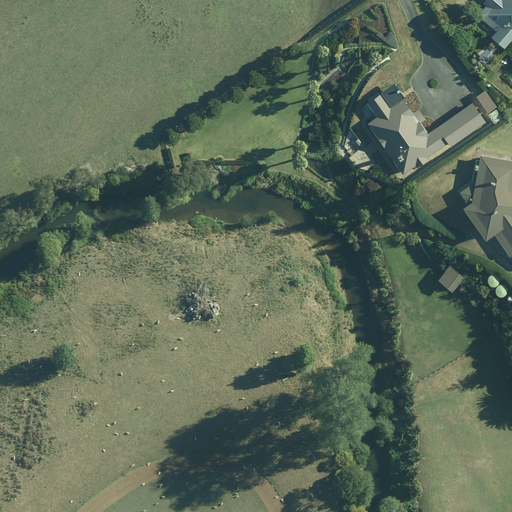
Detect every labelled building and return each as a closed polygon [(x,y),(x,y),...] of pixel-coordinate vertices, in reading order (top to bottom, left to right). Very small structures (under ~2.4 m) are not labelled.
[(511,0),(482,0),(481,3),(484,5),(476,15),(495,30),(489,36),(504,49),(511,39),(511,0)] [(497,54),(487,46),(477,57),(487,66),(497,54)] [(376,116),(367,122),(401,175),(414,166),(415,167),(428,159),(426,156),(447,143),(449,146),(485,123),(472,103),(426,133),(420,123),(425,120),(418,109),(412,113),(402,98),(389,106),(380,92),(366,101),(376,116)] [(362,146),(345,158),(359,177),(375,165),(362,146)] [(511,157),(478,152),(473,179),(458,190),(468,205),(462,208),(484,240),(492,234),(507,256),(511,253),(511,255),(511,157)] [(463,275),(449,264),(436,279),(451,291),(463,275)] [(511,290),(492,270),(484,278),(510,305),(511,302),(511,290)]
